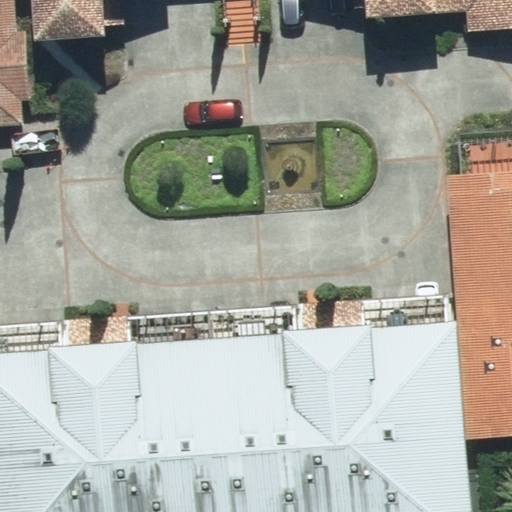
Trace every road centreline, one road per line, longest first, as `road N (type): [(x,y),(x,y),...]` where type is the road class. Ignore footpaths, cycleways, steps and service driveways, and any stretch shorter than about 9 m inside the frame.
road 1 (residential): [(88,180),(91,206),(116,239),(153,254),(190,260),(374,242),(398,218),(413,178),(411,90)]
road 2 (residential): [(411,90),(132,113),(94,141),(88,180)]
